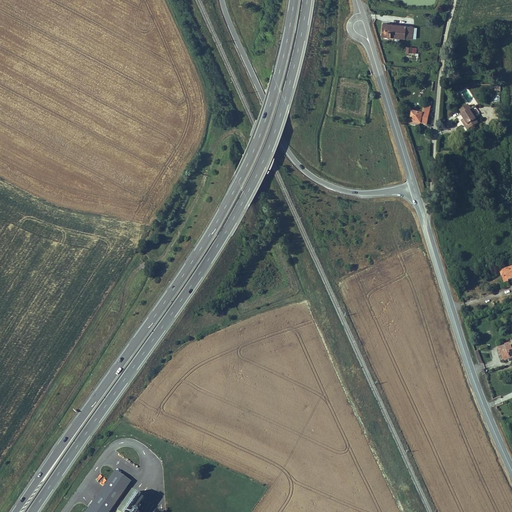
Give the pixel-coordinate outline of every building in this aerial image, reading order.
[(409,31),(384,28),(383,41),(408,44),(409,31)] [(416,32),(409,31),(408,44),(415,45),(416,32)] [(465,120),(470,127),(479,121),(471,108),(473,107),(470,101),(462,106),(464,111),(462,112),(467,119),(465,120)] [(415,126),(430,125),(433,124),(432,116),(430,105),(424,106),(425,114),(414,115),(415,126)] [(501,275),(511,271),(511,267),(501,270),(501,275)] [(509,279),(511,278),(511,271),(501,275),(503,281),(509,280),(509,279)] [(511,357),(511,346),(511,343),(499,348),(503,361),(511,357)] [(107,511),(129,481),(114,471),(85,511),(107,511)] [(96,480),(103,486),(107,480),(100,475),(96,480)] [(133,511),(142,501),(132,493),(117,511),(133,511)]
